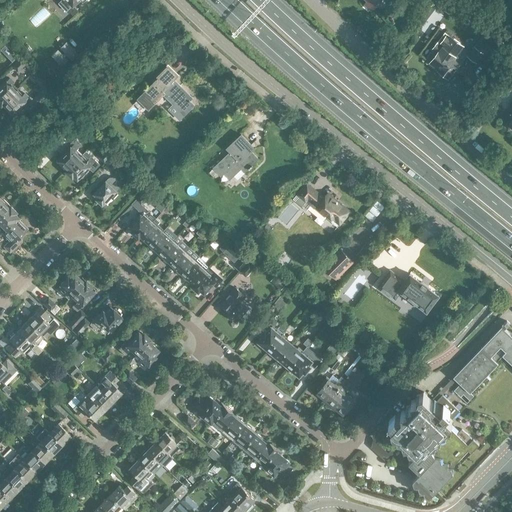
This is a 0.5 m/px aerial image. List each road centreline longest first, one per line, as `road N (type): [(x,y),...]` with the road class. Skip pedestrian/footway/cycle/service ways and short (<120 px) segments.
road 1 (primary): [(511,277),(178,0)]
road 2 (motorway): [(223,0),(511,247)]
road 3 (motorway): [(511,211),(265,0)]
road 4 (residential): [(511,176),(312,0)]
road 5 (residential): [(45,511),(208,343)]
road 6 (residential): [(208,343),(76,222)]
road 7 (residential): [(330,457),(326,440),(208,343)]
road 8 (residential): [(425,367),(330,457)]
